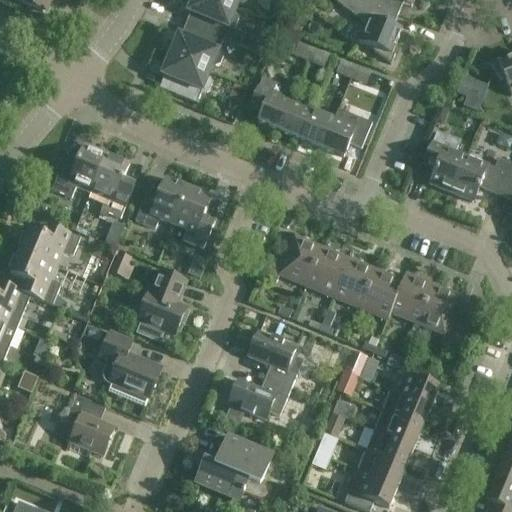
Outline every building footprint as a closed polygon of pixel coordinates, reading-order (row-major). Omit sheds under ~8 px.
[(14,0),(14,1),(43,13),(48,0),(63,0),(68,2),(69,0),(14,0)] [(233,17),(236,10),(210,0),(189,0),(189,2),(191,6),(188,14),(196,17),(191,29),(223,42),(240,49),(245,36),(234,32),(235,29),(238,22),(236,18),(233,17)] [(210,0),(236,10),(239,4),(241,5),(245,3),(246,0),(210,0)] [(374,52),(373,53),(390,67),(395,57),(391,55),(399,36),(392,33),(392,29),(398,16),(359,0),(331,0),(331,1),(364,26),(358,43),(374,50),(374,52)] [(359,0),(398,16),(402,4),(405,1),(412,4),(414,0),(359,0)] [(171,46),(167,56),(210,74),(212,67),(215,68),(219,67),(222,59),(220,55),(218,54),(223,42),(191,29),(187,41),(178,37),(175,45),(171,46)] [(281,52),(293,57),(308,63),(313,52),(298,46),(285,41),(281,52)] [(328,58),(313,52),(308,63),(323,69),(328,58)] [(210,74),(167,56),(163,65),(165,69),(162,77),(170,81),(165,93),(196,106),(202,93),(204,94),(209,92),(212,85),(210,81),(207,80),(210,74)] [(487,65),(501,83),(504,81),(511,98),(511,97),(511,58),(499,64),(497,61),(487,65)] [(336,74),(351,80),(355,69),(340,63),(336,74)] [(355,69),(351,80),(365,87),(370,75),(355,69)] [(463,78),(456,96),(466,100),(462,109),(478,115),(488,88),(476,83),(463,78)] [(258,124),(279,133),(292,103),(280,98),(283,89),(262,81),(250,108),(262,113),(258,124)] [(241,108),(241,107),(247,92),(234,87),(228,102),(241,108)] [(313,112),(292,103),(279,133),(301,142),(313,112)] [(439,105),(431,123),(442,128),(449,110),(439,105)] [(301,142),(322,151),(334,120),(313,112),(301,142)] [(338,112),(335,121),(334,120),(322,151),(343,159),(349,147),(361,152),(372,126),(353,118),(338,112)] [(429,186),(451,195),(466,158),(455,154),(458,147),(456,143),(455,142),(436,135),(426,160),(438,165),(429,186)] [(90,196),(106,156),(84,147),(74,170),(62,165),(51,192),(71,201),(76,190),(90,196)] [(129,166),(106,156),(90,196),(104,202),(100,213),(120,221),(132,194),(120,189),(129,166)] [(495,170),(466,158),(451,195),(472,204),(482,180),(498,187),(497,190),(510,195),(511,190),(511,165),(508,164),(502,162),(498,163),(495,170)] [(173,228),(188,190),(165,181),(155,205),(144,201),(134,223),(154,231),(158,221),(173,228)] [(211,200),(188,190),(173,228),(187,234),(183,243),(203,251),(212,229),(201,224),(211,200)] [(39,205),(34,217),(41,220),(46,208),(39,205)] [(113,224),(104,245),(115,250),(124,229),(113,224)] [(18,255),(57,271),(63,257),(73,258),(80,240),(55,230),(51,241),(28,232),(18,255)] [(212,232),(208,240),(215,243),(218,235),(212,232)] [(264,280),(276,286),(279,278),(306,289),(322,250),(294,238),(284,263),(273,258),(264,280)] [(322,250),(306,289),(333,300),(349,261),(322,250)] [(27,297),(30,299),(52,308),(60,291),(52,283),(57,271),(18,255),(9,277),(32,287),(27,297)] [(131,260),(117,255),(109,276),(128,283),(133,268),(129,266),(131,260)] [(349,261),(333,300),(360,311),(376,272),(349,261)] [(402,283),(376,272),(360,311),(387,322),(390,315),(403,283),(402,283)] [(159,344),(163,333),(174,337),(186,311),(176,307),(185,284),(161,274),(151,297),(148,296),(137,322),(141,323),(136,334),(159,344)] [(390,315),(417,326),(433,287),(405,276),(402,283),(403,283),(390,315)] [(0,325),(16,332),(23,316),(30,299),(27,297),(5,287),(1,298),(0,298),(0,325)] [(460,299),(433,287),(417,326),(444,337),(441,345),(452,350),(461,327),(450,323),(460,299)] [(297,307),(291,322),(301,326),(307,312),(297,307)] [(291,314),(280,309),(277,316),(288,320),(291,314)] [(327,313),(321,328),(319,333),(330,338),(332,332),(329,331),(335,317),(327,313)] [(319,333),(321,328),(310,323),(307,329),(319,333)] [(0,363),(3,364),(10,348),(16,332),(0,325),(0,363)] [(90,330),(86,339),(97,344),(101,335),(90,330)] [(134,394),(130,403),(145,410),(160,372),(127,358),(132,344),(109,335),(99,358),(117,366),(109,383),(134,394)] [(274,370),(269,382),(291,391),(303,363),(292,358),(296,350),(258,335),(248,360),(274,370)] [(371,339),(369,347),(365,345),(363,351),(373,355),(375,349),(378,342),(371,339)] [(40,341),(32,359),(35,360),(33,365),(45,369),(54,347),(40,341)] [(386,354),(375,349),(373,355),(384,360),(386,354)] [(391,355),(386,367),(397,372),(402,360),(391,355)] [(348,362),(343,374),(356,379),(363,361),(351,356),(349,362),(348,362)] [(356,379),(343,374),(339,385),(351,390),(356,379)] [(399,397),(430,410),(439,389),(408,376),(399,397)] [(266,423),(269,415),(279,419),(286,404),(291,391),(269,382),(264,393),(238,382),(228,407),(266,423)] [(390,394),(382,413),(422,430),(430,410),(399,397),(390,394)] [(97,408),(75,399),(66,420),(78,425),(67,451),(87,460),(90,453),(103,459),(114,431),(91,421),(97,408)] [(332,416),(338,418),(348,423),(353,411),(337,405),(332,416)] [(382,413),(374,433),(414,450),(422,430),(382,413)] [(338,418),(332,416),(328,427),(333,430),(338,418)] [(405,470),(414,450),(374,433),(365,454),(405,470)] [(198,462),(201,465),(203,466),(196,485),(239,503),(242,495),(243,496),(243,495),(256,501),(261,501),(265,499),(266,495),(266,490),(262,487),(260,486),(272,458),(228,440),(219,459),(206,453),(201,454),(198,457),(198,462)] [(511,443),(503,464),(511,467),(511,443)] [(320,445),(316,456),(330,462),(334,451),(326,448),(326,447),(320,445)] [(365,454),(357,473),(397,490),(405,470),(365,454)] [(330,462),(316,456),(311,467),(317,470),(317,469),(325,473),(330,462)] [(511,467),(503,464),(495,484),(511,491),(511,467)] [(370,511),(374,504),(388,511),(397,490),(357,473),(344,505),(360,511),(370,511)] [(491,511),(511,511),(511,491),(495,484),(486,504),(494,508),(491,511)]
